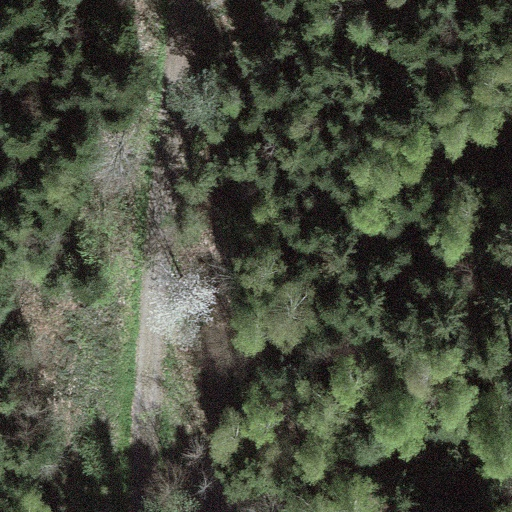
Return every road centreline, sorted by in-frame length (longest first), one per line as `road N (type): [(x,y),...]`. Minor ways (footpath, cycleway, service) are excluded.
road 1 (track): [(182,0),(134,355),(134,511)]
road 2 (track): [(211,511),(134,355)]
